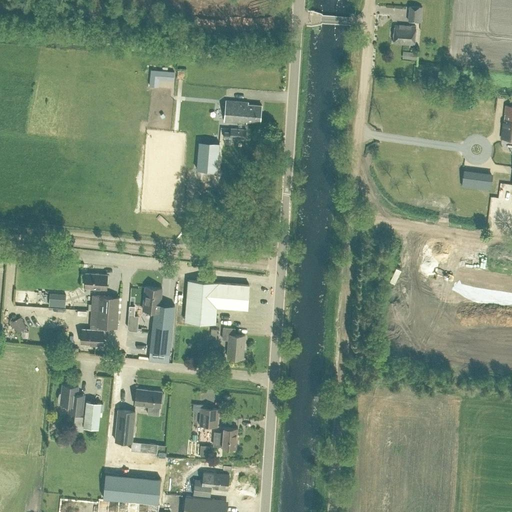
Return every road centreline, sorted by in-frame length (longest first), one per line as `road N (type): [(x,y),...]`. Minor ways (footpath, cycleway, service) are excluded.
road 1 (track): [(334,511),(363,87)]
road 2 (tertiary): [(274,379),(297,18)]
road 3 (track): [(297,35),(0,3)]
road 4 (track): [(0,235),(281,265)]
road 5 (residential): [(274,379),(0,346)]
road 6 (tertiary): [(265,511),(274,379)]
